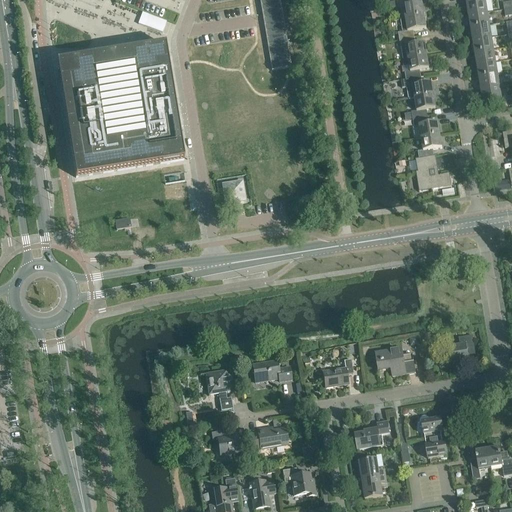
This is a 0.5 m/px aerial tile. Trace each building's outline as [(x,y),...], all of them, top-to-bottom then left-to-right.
[(412,0),(402,0),(397,1),(397,2),(398,7),(398,8),(401,8),(403,20),(424,16),(422,3),(413,5),(412,0)] [(485,0),(467,3),(469,17),(488,14),(485,0)] [(280,2),(261,6),(262,12),(281,9),(280,2)] [(511,2),(503,4),(504,11),(511,9),(511,2)] [(281,9),(262,12),(263,19),(283,15),(281,9)] [(471,29),(490,26),(488,14),(469,17),(471,29)] [(148,15),(144,27),(163,34),(167,22),(148,15)] [(283,15),(263,19),(264,25),(284,22),(283,15)] [(403,33),(398,34),(399,40),(414,38),(413,32),(426,29),(424,16),(403,20),(401,20),(403,33)] [(284,22),(264,25),(265,32),(285,28),(284,22)] [(473,42),(492,39),(490,26),(471,29),(473,42)] [(285,28),(265,32),(266,38),(286,35),(285,28)] [(286,35),(266,38),(267,45),(287,41),(286,35)] [(425,44),(415,45),(414,38),(399,40),(403,61),(427,57),(425,44)] [(475,54),(494,51),(492,39),(473,42),(475,54)] [(287,41),(267,45),(268,51),(288,48),(287,41)] [(58,63),(57,63),(76,179),(184,161),(165,46),(160,47),(159,47),(157,47),(74,61),(65,62),(58,63)] [(288,48),(268,51),(269,58),(289,54),(288,48)] [(477,67),(496,63),(494,51),(475,54),(477,67)] [(289,54),(269,58),(271,64),(290,61),(289,54)] [(420,71),(429,70),(427,57),(403,61),(406,80),(421,78),(420,71)] [(290,61),(271,64),(272,71),(291,68),(290,61)] [(479,79),(498,76),(496,63),(477,67),(479,79)] [(481,91),(500,88),(498,76),(479,79),(481,91)] [(406,80),(401,81),(403,89),(407,88),(409,100),(415,99),(415,100),(433,96),(431,84),(422,85),(421,78),(406,80)] [(483,104),(502,101),(500,88),(481,91),(483,104)] [(417,112),(411,113),(413,120),(427,117),(426,111),(436,109),(433,96),(415,100),(417,112)] [(438,123),(429,125),(427,117),(413,120),(414,128),(419,127),(421,139),(440,136),(438,123)] [(511,136),(511,134),(503,135),(505,149),(511,148),(511,136)] [(434,157),(433,150),(442,149),(440,136),(421,139),(423,152),(418,153),(419,160),(434,157)] [(436,170),(438,169),(436,157),(434,157),(419,160),(415,160),(418,173),(429,171),(436,170)] [(418,173),(416,173),(419,193),(432,191),(430,177),(429,171),(418,173)] [(451,187),(449,174),(437,176),(430,177),(432,191),(451,187)] [(145,219),(173,217),(171,179),(149,180),(149,189),(144,189),(144,201),(152,200),(153,207),(142,208),(143,216),(145,216),(145,219)] [(506,182),(496,184),(497,191),(508,189),(506,182)] [(245,201),(242,183),(224,186),(227,204),(245,201)] [(116,231),(127,229),(131,229),(130,220),(115,222),(116,231)] [(460,346),(450,347),(453,366),(469,363),(467,353),(475,352),(472,336),(459,339),(460,346)] [(417,338),(409,339),(411,347),(419,346),(417,338)] [(402,350),(376,354),(379,372),(386,371),(385,367),(391,366),(393,378),(416,374),(413,355),(403,357),(402,350)] [(345,370),(323,374),(325,389),(348,385),(347,376),(353,375),(351,361),(344,362),(345,370)] [(291,381),(290,372),(289,369),(278,371),(277,366),(277,363),(253,367),(255,384),(275,381),(276,378),(278,378),(280,383),(291,381)] [(233,410),(231,399),(227,400),(226,394),(230,393),(227,371),(205,375),(209,397),(218,395),(221,412),(233,410)] [(438,433),(443,433),(441,419),(430,421),(429,419),(428,418),(427,417),(423,418),(422,418),(421,420),(420,421),(420,422),(420,423),(422,423),(425,441),(439,439),(438,433)] [(364,434),(355,436),(357,452),(381,448),(379,437),(390,435),(388,423),(377,425),(378,430),(370,431),(370,432),(367,433),(366,432),(364,432),(364,434)] [(404,425),(397,427),(400,445),(407,444),(404,425)] [(285,430),(266,433),(265,430),(257,431),(258,434),(251,435),(254,452),(288,447),(285,430)] [(225,432),(211,434),(212,442),(217,441),(220,457),(240,453),(238,437),(226,439),(225,432)] [(428,460),(447,457),(445,444),(440,444),(439,439),(425,441),(428,460)] [(403,464),(410,463),(407,444),(400,445),(403,464)] [(511,460),(509,461),(508,455),(501,456),(500,448),(488,450),(491,469),(502,467),(504,478),(511,476),(511,460)] [(470,461),(473,481),(481,480),(479,471),(491,469),(488,450),(475,452),(477,460),(470,461)] [(378,469),(377,461),(368,462),(359,463),(362,482),(386,478),(384,468),(378,469)] [(276,475),(275,468),(267,470),(268,477),(276,475)] [(306,495),(307,498),(316,496),(314,482),(312,483),(310,475),(298,477),(296,470),(283,472),(285,484),(292,483),(294,497),(306,495)] [(382,490),(388,489),(386,478),(362,482),(365,501),(383,498),(382,490)] [(215,506),(209,507),(210,511),(232,511),(231,504),(238,503),(235,480),(225,481),(226,489),(212,491),(215,506)] [(273,482),(266,483),(266,482),(250,484),(250,489),(249,489),(249,491),(251,491),(254,511),(255,510),(255,509),(268,507),(268,508),(270,508),(268,496),(275,495),(273,482)] [(476,509),(482,509),(482,511),(488,511),(486,502),(475,503),(476,509)]
